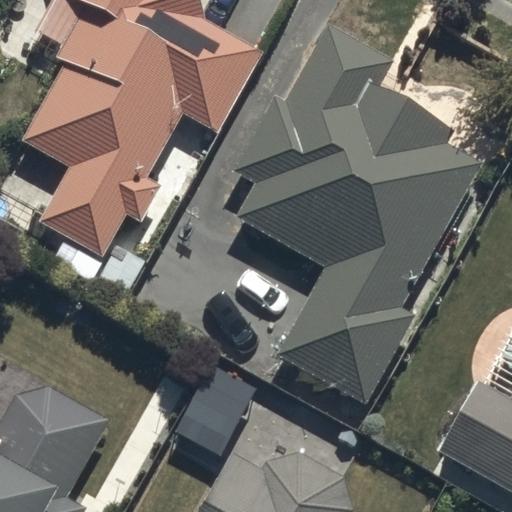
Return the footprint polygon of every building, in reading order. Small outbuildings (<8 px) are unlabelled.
[(34,224),(100,261),(182,117),(211,133),(260,49),(201,16),(196,0),(50,0),(22,49),(57,68),(15,142),(65,170),(34,224)] [(270,360),(356,407),(490,161),(368,95),(394,59),(323,20),(218,213),(320,268),(270,360)] [(470,380),(430,451),(511,497),(511,394),(508,401),(470,380)] [(0,511),(82,511),(83,511),(61,499),(105,423),(44,389),(9,398),(0,413),(0,511)] [(344,511),(333,474),(296,455),(253,467),(228,454),(196,511),(344,511)]
